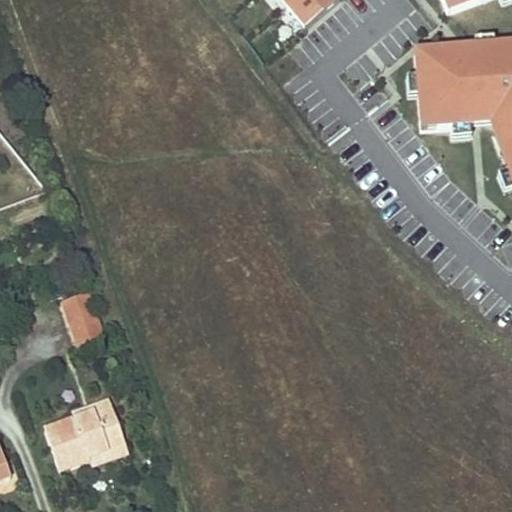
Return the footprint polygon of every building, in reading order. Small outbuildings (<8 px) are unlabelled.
[(318,0),(258,0),(292,42),(329,13),(318,0)] [(440,0),(445,16),(484,0),(440,0)] [(511,48),(466,52),(416,56),(424,128),(477,124),(492,123),(511,173),(511,48)] [(87,298),(61,307),(77,352),(102,343),(87,298)] [(70,417),(73,425),(110,412),(107,404),(70,417)] [(110,412),(73,425),(43,435),(58,475),(87,465),(86,460),(123,448),(110,412)] [(123,448),(86,460),(87,465),(90,471),(127,458),(123,448)] [(0,485),(9,483),(0,458),(0,485)]
